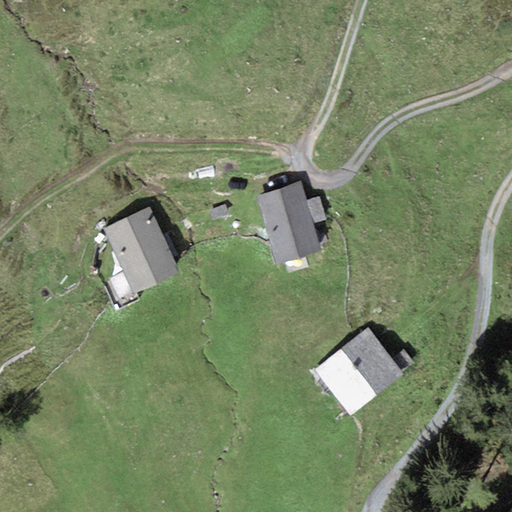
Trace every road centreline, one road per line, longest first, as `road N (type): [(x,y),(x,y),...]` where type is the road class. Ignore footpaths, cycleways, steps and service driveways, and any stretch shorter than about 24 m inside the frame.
road 1 (track): [(361,0),(302,155),(309,181),(346,171),(396,115),(511,66)]
road 2 (track): [(511,183),(495,205),(472,376),(380,498),(378,511)]
road 3 (track): [(302,155),(253,144),(121,150),(0,234)]
